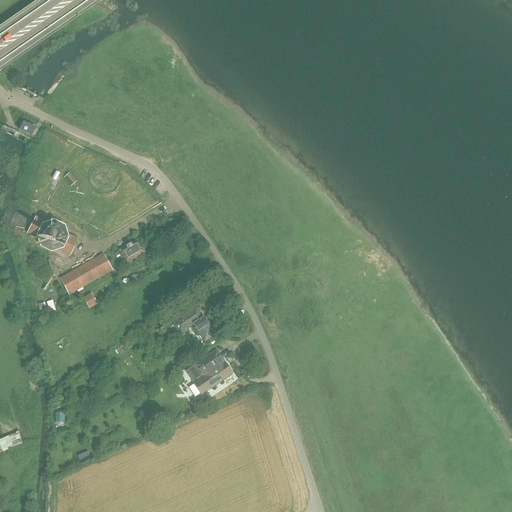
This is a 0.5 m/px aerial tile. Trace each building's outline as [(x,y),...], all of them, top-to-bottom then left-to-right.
[(66,21),(51,0),(44,0),(61,24),(62,25),(63,25),(64,25),(65,24),(66,23),(66,22),(66,21)] [(31,137),(32,136),(35,129),(23,122),(19,131),(31,137)] [(77,181),(70,173),(64,178),(71,186),(77,181)] [(77,239),(35,217),(27,233),(69,255),(77,239)] [(119,250),(126,263),(144,253),(137,240),(119,250)] [(103,253),(72,271),(59,278),(69,296),(113,271),(103,253)] [(91,305),(100,302),(97,293),(87,297),(91,305)] [(55,297),(48,299),(52,310),(58,308),(55,297)] [(156,324),(170,314),(174,312),(171,307),(167,309),(167,310),(154,320),(156,324)] [(172,324),(177,330),(179,334),(193,325),(205,342),(209,339),(211,342),(217,338),(196,308),(172,324)] [(186,371),(201,394),(231,373),(216,351),(186,371)] [(63,427),(63,411),(55,411),(55,427),(63,427)] [(0,439),(0,453),(22,444),(18,431),(0,439)] [(89,452),(79,456),(82,464),(92,460),(89,452)]
